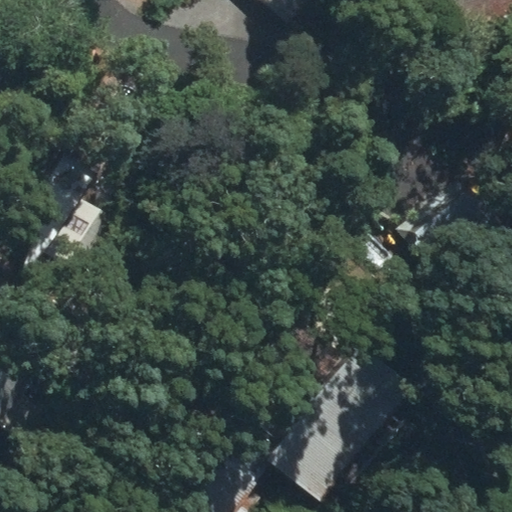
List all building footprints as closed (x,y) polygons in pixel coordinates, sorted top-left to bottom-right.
[(257,0),(269,11),(279,0),(257,0)] [(511,15),(511,0),(418,0),(424,31),(511,15)] [(141,16),(0,215),(0,326),(83,384),(275,110),(141,16)] [(158,511),(205,511),(249,450),(312,495),(413,354),(291,268),(196,402),(131,492),(158,511)] [(0,353),(0,392),(18,365),(0,353)]
